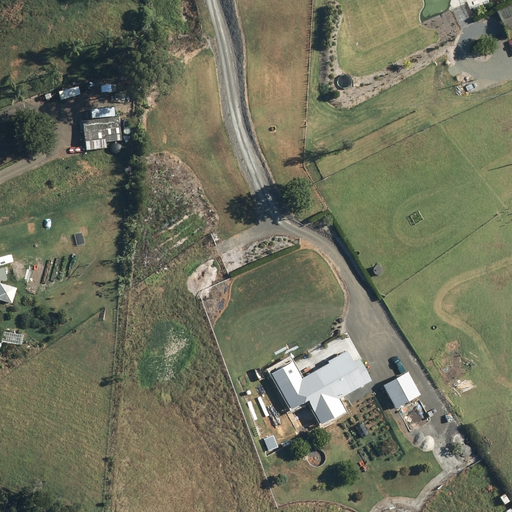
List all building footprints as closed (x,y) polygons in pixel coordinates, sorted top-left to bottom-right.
[(511,37),(511,5),(498,10),(508,39),(511,37)] [(455,62),(454,77),(470,78),(470,79),(479,79),(480,63),(455,62)] [(115,81),(95,83),(96,91),(116,89),(115,81)] [(78,87),(60,93),(62,100),(81,95),(78,87)] [(112,106),(91,108),(92,117),(113,114),(112,106)] [(120,117),(83,122),(86,150),(107,148),(107,142),(123,140),(120,117)] [(74,249),(69,241),(57,249),(62,257),(74,249)] [(17,287),(0,283),(0,300),(13,304),(17,287)] [(472,372),(454,343),(449,346),(451,349),(433,360),(449,386),(472,372)] [(321,390),(333,412),(342,407),(338,400),(373,381),(360,359),(354,362),(348,350),(328,361),(329,364),(299,380),(308,397),(321,390)] [(408,373),(384,387),(397,409),(421,394),(408,373)]
